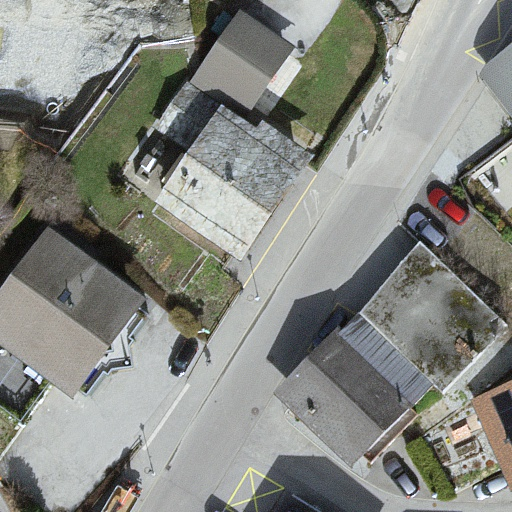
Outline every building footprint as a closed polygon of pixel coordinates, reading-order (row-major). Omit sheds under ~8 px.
[(158,206),(253,272),(324,163),(253,120),(297,61),(239,20),(156,134),(196,167),(158,206)] [(511,60),(480,84),(511,127),(511,60)] [(52,238),(0,307),(0,342),(83,403),(158,303),(52,238)] [(279,398),(369,473),(423,425),(511,353),(511,326),(424,251),(367,323),(279,398)] [(511,392),(475,405),(511,480),(511,392)]
